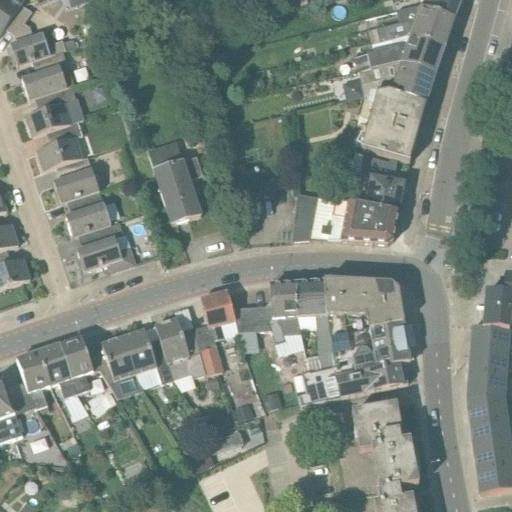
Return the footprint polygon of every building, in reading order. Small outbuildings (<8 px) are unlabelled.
[(0,0),(0,40),(5,34),(5,33),(22,9),(27,0),(0,0)] [(84,0),(66,0),(70,11),(87,5),(84,0)] [(420,10),(454,24),(463,0),(403,0),(404,2),(411,0),(424,0),(421,10),(420,10)] [(37,65),(37,64),(63,55),(66,54),(65,53),(75,49),(73,42),(63,45),(63,44),(53,47),(50,36),(43,39),(43,37),(35,40),(29,30),(25,27),(32,16),(22,9),(5,33),(5,34),(15,41),(16,39),(20,47),(10,50),(17,71),(37,65)] [(391,43),(410,39),(444,53),(454,24),(420,10),(414,28),(405,24),(368,34),(371,47),(391,43)] [(398,67),(434,80),(444,53),(410,39),(405,54),(400,52),(396,51),(353,61),(357,76),(358,76),(398,67)] [(201,40),(184,45),(187,58),(204,54),(201,40)] [(72,91),(72,90),(74,90),(63,55),(37,64),(37,65),(41,77),(21,84),(29,106),(41,101),(71,91),(72,91)] [(213,67),(227,63),(225,56),(211,60),(213,67)] [(190,71),(193,85),(213,80),(209,65),(190,71)] [(389,95),(426,109),(434,80),(398,67),(358,76),(364,100),(389,95)] [(103,69),(93,72),(96,82),(106,78),(103,69)] [(53,135),(78,126),(85,124),(78,103),(76,103),(72,91),(71,91),(41,101),(46,114),(25,121),(33,142),(53,135)] [(389,162),(390,162),(409,167),(410,166),(408,165),(414,143),(415,144),(418,132),(417,131),(423,110),(425,111),(426,109),(389,95),(364,100),(364,101),(369,99),(369,110),(373,110),(365,140),(361,138),(356,147),(362,150),(361,153),(390,161),(389,162)] [(213,121),(205,124),(209,136),(217,133),(213,121)] [(82,163),(88,161),(83,162),(76,141),(82,139),(78,126),(53,135),(57,148),(37,155),(44,176),(55,173),(55,172),(82,163)] [(344,206),(398,216),(404,187),(389,185),(392,170),(396,171),(396,169),(345,154),(343,164),(323,160),(321,171),(341,174),(341,176),(350,178),(349,184),(339,182),(335,204),(344,206)] [(61,209),(67,207),(100,195),(88,161),(82,163),(55,172),(55,173),(60,185),(54,187),(61,209)] [(184,164),(154,174),(172,230),(201,221),(189,185),(202,181),(196,161),(184,165),(184,164)] [(221,166),(228,189),(250,182),(245,166),(235,169),(233,162),(221,166)] [(83,239),(111,230),(100,195),(67,207),(71,219),(65,221),(73,243),(83,239)] [(310,246),(327,246),(341,247),(387,249),(387,250),(393,245),(398,216),(344,206),(335,204),(334,205),(296,199),(292,247),(310,246)] [(111,230),(83,239),(87,252),(77,255),(84,277),(108,269),(111,278),(135,270),(129,252),(119,255),(115,243),(124,239),(119,227),(111,230)] [(0,256),(18,250),(11,229),(0,232),(0,231),(0,256)] [(0,294),(30,285),(22,263),(3,269),(0,259),(0,294)] [(511,330),(511,282),(500,281),(498,297),(486,296),(483,332),(510,334),(510,330),(511,330)] [(334,372),(326,320),(324,286),(295,288),(297,322),(301,338),(300,333),(316,332),(319,359),(306,363),(309,376),(301,379),(301,380),(334,372)] [(372,334),(404,328),(398,296),(397,294),(391,290),(390,289),(324,286),(326,320),(363,320),(369,318),(372,334)] [(286,345),(284,340),(301,338),(297,322),(295,288),(270,289),(272,311),(232,313),(231,313),(235,327),(238,337),(271,335),(274,348),(286,345)] [(200,304),(208,333),(212,345),(226,342),(238,339),(238,337),(235,327),(231,313),(227,297),(200,304)] [(199,355),(194,337),(183,341),(177,324),(155,331),(160,348),(161,348),(168,369),(171,378),(174,385),(191,380),(192,383),(206,378),(199,355)] [(410,366),(404,328),(372,334),(376,356),(354,361),(357,378),(398,369),(410,366)] [(471,355),(508,358),(510,334),(483,332),(473,331),(471,355)] [(174,385),(171,378),(168,369),(161,348),(160,348),(150,352),(144,334),(123,342),(135,380),(136,380),(138,388),(142,394),(161,388),(162,389),(174,385)] [(114,387),(135,380),(123,342),(86,354),(93,376),(100,374),(108,388),(114,386),(114,387)] [(85,380),(93,378),(82,343),(60,350),(76,399),(90,395),(85,380)] [(64,404),(76,399),(60,350),(39,357),(50,392),(59,389),(64,404)] [(223,377),(217,351),(199,355),(206,378),(207,381),(223,377)] [(469,379),(507,382),(508,358),(471,355),(469,379)] [(42,395),(50,392),(39,357),(16,365),(28,400),(29,399),(37,414),(48,411),(42,395)] [(305,395),(306,399),(298,401),(300,412),(408,388),(407,387),(402,388),(398,369),(357,378),(344,381),(342,370),(334,372),(301,380),(293,381),(297,397),(305,395)] [(467,401),(505,403),(507,382),(469,379),(467,401)] [(208,394),(220,390),(217,380),(205,384),(208,394)] [(4,424),(15,420),(3,386),(0,386),(0,447),(14,443),(13,441),(11,442),(4,424)] [(277,396),(261,401),(266,416),(282,411),(277,396)] [(471,432),(507,427),(504,411),(505,403),(467,401),(467,404),(471,432)] [(234,414),(238,427),(253,422),(249,409),(234,414)] [(371,455),(375,475),(414,468),(409,445),(403,446),(396,409),(352,417),(355,436),(358,435),(360,443),(357,444),(359,457),(371,455)] [(474,454),(510,449),(507,427),(471,432),(474,454)] [(477,477),(511,471),(511,465),(510,449),(474,454),(477,477)] [(188,463),(195,478),(214,469),(208,454),(188,463)] [(373,511),(413,511),(412,503),(415,503),(414,501),(413,502),(411,492),(418,491),(414,468),(375,475),(379,496),(377,496),(379,509),(373,510),(373,511)] [(511,471),(477,477),(480,499),(511,494),(511,471)] [(56,490),(62,479),(51,473),(47,480),(48,486),(56,490)]
